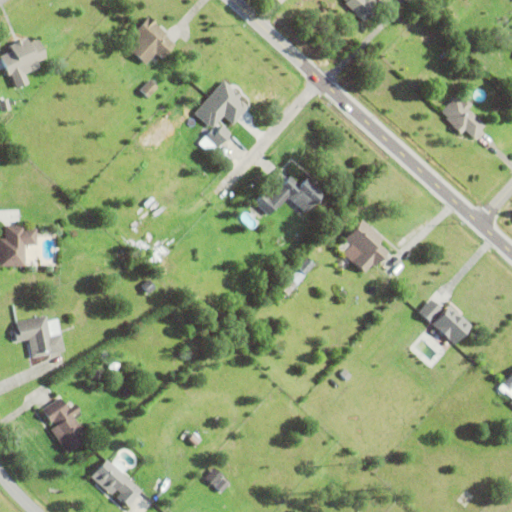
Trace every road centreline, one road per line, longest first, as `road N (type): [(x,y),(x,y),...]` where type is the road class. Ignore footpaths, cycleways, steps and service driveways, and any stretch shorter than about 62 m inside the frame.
road 1 (tertiary): [(229,0),(511,255)]
road 2 (residential): [(154,260),(315,78)]
